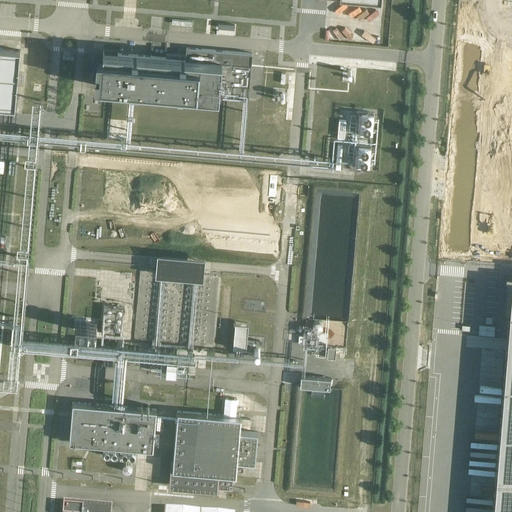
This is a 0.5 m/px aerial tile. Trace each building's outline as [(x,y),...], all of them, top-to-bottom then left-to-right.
[(0,47),(0,106),(15,108),(20,49),(0,47)] [(100,82),(99,87),(248,99),(252,53),(186,47),(185,59),(103,51),(102,55),(99,55),(98,62),(94,62),(94,67),(94,69),(94,71),(93,75),(97,75),(96,82),(100,82)] [(357,112),(356,132),(372,134),(373,113),(357,112)] [(344,137),(346,121),(339,120),(337,137),(344,137)] [(359,146),(357,166),(370,168),(372,147),(359,146)] [(511,511),(511,275),(506,275),(502,313),(509,313),(508,322),(501,412),(492,511),(511,511)] [(102,333),(122,334),(124,307),(104,306),(102,333)] [(312,325),(312,326),(312,327),(313,328),(313,329),(314,330),(315,331),(316,331),(317,331),(318,331),(319,331),(320,331),(321,330),(321,329),(322,329),(322,328),(322,327),(323,327),(323,325),(322,325),(322,324),(321,323),(321,322),(320,321),(319,321),(318,321),(317,321),(316,321),(315,321),(314,322),(313,323),(312,324),(312,325)] [(250,348),(250,322),(236,322),(236,347),(250,348)] [(336,347),(328,346),(327,357),(335,358),(336,347)] [(93,360),(93,353),(78,351),(77,358),(93,360)] [(114,356),(104,355),(103,365),(113,366),(114,356)] [(331,378),(301,375),(300,386),(330,389),(331,378)] [(156,409),(72,402),(69,442),(153,449),(156,409)] [(173,459),(172,470),(233,476),(237,476),(238,461),(256,463),(259,433),(241,432),(242,417),(177,411),(173,459)] [(102,457),(117,458),(118,450),(103,449),(102,457)] [(120,451),(119,458),(135,460),(136,452),(120,451)] [(122,467),(122,468),(122,469),(123,470),(124,471),(125,472),(126,472),(127,472),(128,472),(129,472),(130,471),(131,471),(131,470),(132,469),(132,468),(132,467),(132,466),(132,465),(132,464),(131,464),(131,463),(130,462),(129,462),(128,462),(127,462),(126,462),(125,462),(124,463),(123,464),(122,465),(122,466),(122,467)]
